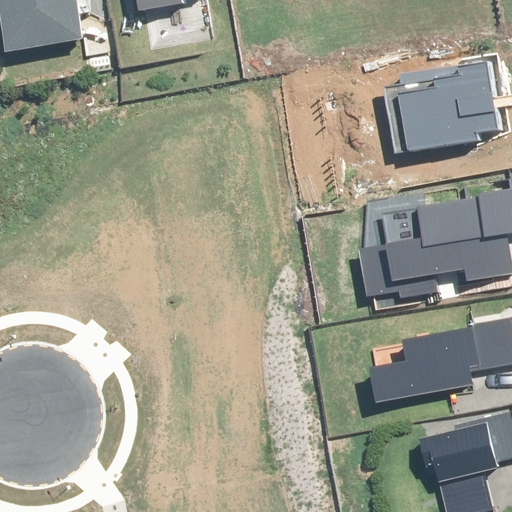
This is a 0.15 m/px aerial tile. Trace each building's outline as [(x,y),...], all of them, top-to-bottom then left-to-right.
[(0,0),(0,27),(4,52),(80,39),(73,0),(0,0)] [(120,0),(124,16),(205,2),(205,0),(120,0)] [(479,71),(364,91),(377,161),(491,141),(479,71)] [(365,280),(369,301),(511,276),(504,235),(511,233),(511,197),(373,221),(383,276),(365,280)] [(483,374),(511,367),(511,305),(473,311),(474,331),(371,352),(382,406),(486,385),(483,374)] [(511,413),(430,435),(443,487),(511,468),(511,413)] [(492,511),(486,487),(442,498),(446,511),(492,511)]
